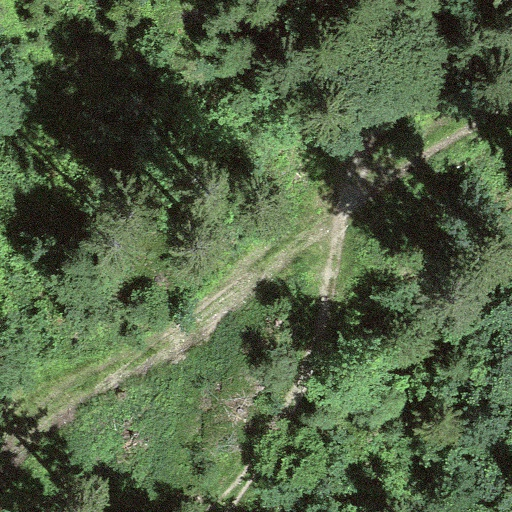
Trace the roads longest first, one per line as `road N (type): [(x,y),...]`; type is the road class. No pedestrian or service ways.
road 1 (track): [(241,511),(456,0)]
road 2 (track): [(395,157),(511,92)]
